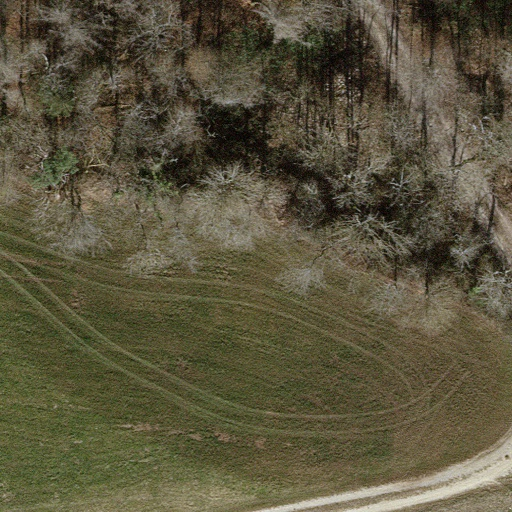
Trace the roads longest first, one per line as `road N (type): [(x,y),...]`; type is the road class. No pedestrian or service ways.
road 1 (track): [(511,248),(367,0)]
road 2 (track): [(317,511),(444,488),(511,451)]
